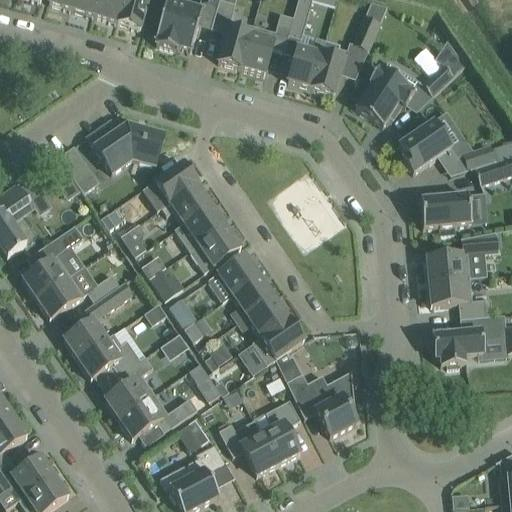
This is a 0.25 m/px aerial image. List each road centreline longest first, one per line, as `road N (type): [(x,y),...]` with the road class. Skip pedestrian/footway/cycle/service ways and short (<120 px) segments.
road 1 (residential): [(214,106),(200,159),(315,326),(389,324)]
road 2 (residential): [(214,106),(322,137),(383,230),(389,324)]
road 3 (residential): [(0,36),(214,106)]
road 4 (residential): [(123,511),(0,333)]
road 5 (residential): [(389,324),(382,385),(392,467)]
road 6 (residential): [(511,441),(434,477),(392,467)]
